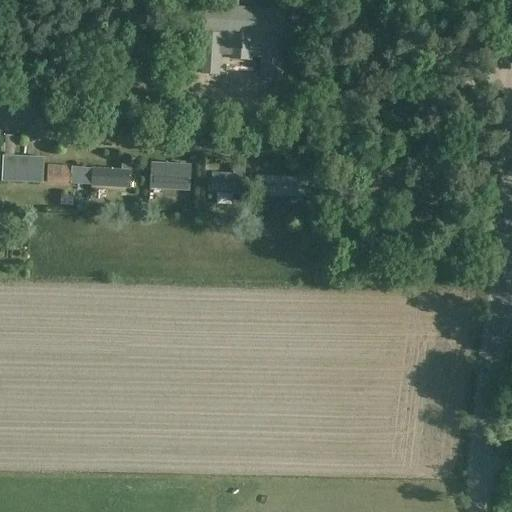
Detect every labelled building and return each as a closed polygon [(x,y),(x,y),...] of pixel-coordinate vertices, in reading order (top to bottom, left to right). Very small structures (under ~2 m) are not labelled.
[(207,7),(202,75),(220,76),(221,55),(232,56),(231,60),(251,61),(251,57),(262,58),(261,79),(283,80),(287,11),(240,8),(240,0),(215,0),(215,7),(207,7)] [(70,93),(70,105),(93,106),(93,94),(70,93)] [(0,156),(0,181),(44,183),(45,159),(0,156)] [(152,163),(150,191),(191,193),(193,165),(152,163)] [(72,167),(71,185),(131,189),(133,166),(123,165),(123,171),(72,167)] [(212,174),(211,193),(245,195),(246,166),(233,165),(233,176),(212,174)] [(71,185),(72,167),(49,166),(48,185),(71,186),(71,185)] [(259,177),(258,196),(308,200),(310,181),(312,181),(313,171),(301,170),(300,179),(259,177)] [(78,203),(77,212),(87,213),(87,203),(78,203)] [(324,260),(323,282),(339,283),(339,260),(324,260)]
